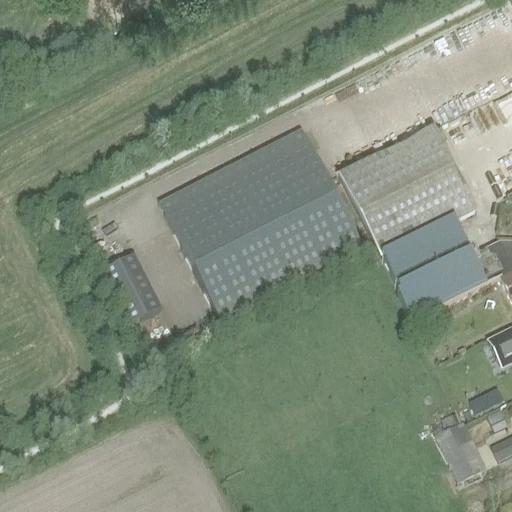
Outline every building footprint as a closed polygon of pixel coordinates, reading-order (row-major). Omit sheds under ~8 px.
[(511,273),(511,246),(500,247),(471,261),(453,226),(475,214),(433,133),(338,181),(381,264),(381,263),(399,298),(396,299),(411,327),(511,273)] [(299,136),(158,208),(218,325),(358,253),(299,136)] [(511,277),(499,284),(511,309),(511,308),(511,277)] [(511,332),(487,345),(499,368),(511,361),(511,332)] [(456,415),(439,423),(445,435),(462,426),(456,415)] [(501,418),(488,424),(494,437),(507,431),(501,418)] [(497,466),(511,458),(511,439),(490,451),(497,466)]
